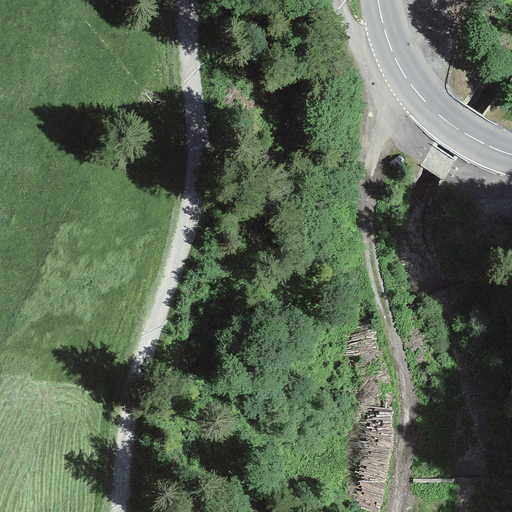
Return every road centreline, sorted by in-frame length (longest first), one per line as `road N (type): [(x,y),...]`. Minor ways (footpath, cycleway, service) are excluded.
road 1 (track): [(190,0),(198,141),(192,219),(128,415),(120,511)]
road 2 (track): [(410,82),(385,114),(366,176),(369,250),(400,356),(409,427),(396,511)]
road 3 (tertiary): [(511,154),(430,107),(394,56),(378,0)]
